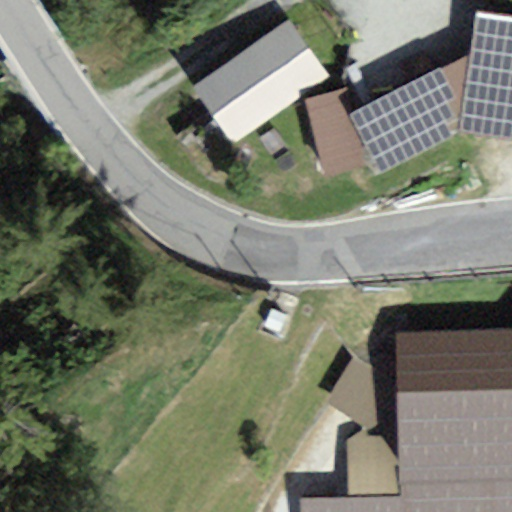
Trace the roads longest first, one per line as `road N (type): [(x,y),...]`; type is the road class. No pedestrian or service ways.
road 1 (tertiary): [(511,230),(259,248),(188,228),(87,154),(0,13)]
road 2 (track): [(66,121),(198,48),(256,0)]
